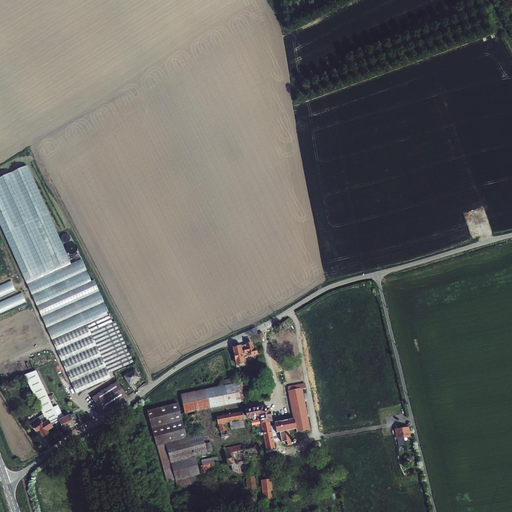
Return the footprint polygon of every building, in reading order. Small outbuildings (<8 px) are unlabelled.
[(29,164),(0,175),(0,216),(72,394),(111,378),(109,372),(133,363),(115,320),(112,321),(95,279),(91,280),(82,258),(69,264),(29,164)] [(70,239),(70,237),(70,236),(69,235),(67,234),(66,234),(64,234),(63,235),(62,236),(62,237),(61,239),(62,240),(62,241),(63,242),(65,243),(66,243),(67,242),(69,242),(70,240),(70,239)] [(77,251),(77,249),(77,247),(76,246),(75,245),(74,244),(72,244),(70,244),(69,245),(67,246),(67,248),(67,250),(67,251),(68,253),(70,254),(71,254),(73,254),(75,253),(76,252),(77,251)] [(12,281),(0,285),(0,297),(16,291),(12,281)] [(0,313),(26,303),(22,293),(0,301),(0,313)] [(282,323),(285,329),(294,324),(291,318),(282,323)] [(253,351),(252,344),(235,348),(237,364),(246,363),(245,354),(250,354),(251,357),(258,356),(257,350),(253,351)] [(150,371),(164,363),(159,355),(146,364),(150,371)] [(290,358),(282,359),(284,369),(291,368),(290,358)] [(134,371),(124,377),(129,387),(139,380),(134,371)] [(44,436),(50,433),(49,430),(61,423),(54,407),(51,401),(49,397),(37,372),(27,375),(44,415),(33,422),(40,433),(42,432),(44,436)] [(223,387),(183,395),(186,413),(241,403),(236,380),(222,382),(223,387)] [(90,399),(99,414),(125,398),(116,383),(90,399)] [(302,389),(306,388),(305,383),(288,386),(293,413),(294,419),(287,420),(274,423),(274,425),(270,426),(269,422),(271,422),(268,410),(263,411),(262,408),(247,411),(247,412),(248,419),(260,416),(265,443),(264,444),(265,447),(266,447),(267,452),(273,451),(275,450),(273,444),(277,443),(276,439),(272,440),(271,435),(279,434),(281,442),(282,442),(283,445),(288,444),(289,447),(292,446),(289,432),(296,430),(296,433),(310,430),(308,416),(302,389)] [(311,415),(306,388),(302,389),(308,416),(311,415)] [(76,424),(71,415),(66,417),(65,414),(64,414),(59,405),(54,407),(61,423),(65,431),(76,424)] [(168,444),(177,482),(198,477),(194,462),(192,453),(206,450),(203,436),(189,439),(180,405),(151,412),(158,446),(168,444)] [(242,412),(217,417),(218,425),(243,420),(242,413),(242,412)] [(75,413),(71,415),(76,424),(80,422),(75,413)] [(187,418),(187,420),(186,420),(187,423),(190,425),(191,430),(190,433),(190,435),(191,435),(191,437),(201,434),(200,429),(196,430),(195,423),(198,422),(198,421),(199,419),(198,418),(197,417),(197,416),(187,418)] [(226,426),(220,428),(222,436),(228,435),(226,426)] [(402,429),(404,439),(410,438),(408,428),(402,429)] [(404,439),(402,429),(396,430),(397,440),(404,439)] [(245,463),(246,469),(252,468),(251,462),(263,459),(260,448),(265,447),(264,444),(244,448),(245,451),(225,455),(228,466),(245,463)] [(245,451),(244,448),(244,446),(224,450),(225,455),(245,451)] [(199,461),(201,477),(219,474),(220,474),(218,462),(216,463),(215,458),(199,461)] [(245,469),(248,488),(249,493),(257,492),(253,468),(252,468),(246,469),(245,469)] [(219,474),(201,477),(202,483),(221,480),(219,474)] [(198,477),(177,482),(179,489),(200,484),(198,477)] [(233,478),(231,479),(234,495),(239,495),(237,489),(236,480),(233,478)] [(270,480),(262,482),(261,482),(264,501),(272,500),(270,480)]
